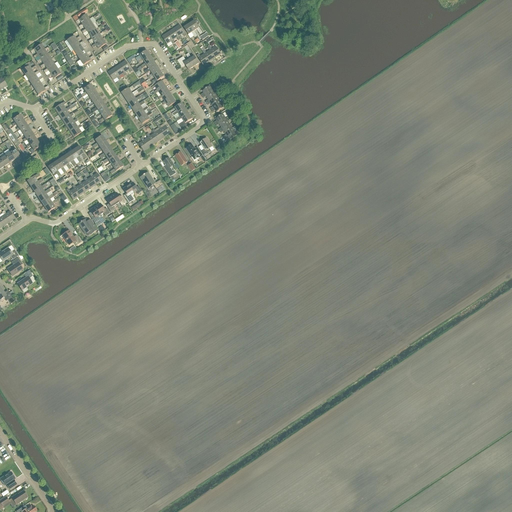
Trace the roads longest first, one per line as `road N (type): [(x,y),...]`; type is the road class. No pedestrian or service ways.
road 1 (residential): [(0,239),(33,218),(61,220),(206,122),(155,45)]
road 2 (residential): [(0,106),(33,108),(127,45),(155,45)]
